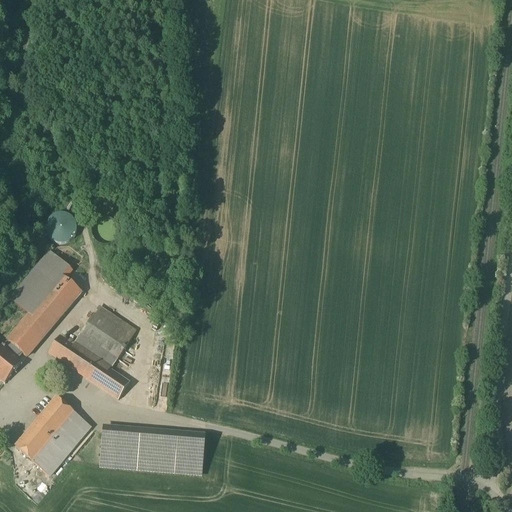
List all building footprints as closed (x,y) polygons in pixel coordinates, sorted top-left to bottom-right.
[(63,217),(56,219),(52,222),(48,227),(47,234),(49,239),(52,243),(57,246),(66,247),(73,243),(76,238),(77,231),(76,225),(71,220),(63,217)] [(105,219),(98,220),(94,223),(91,228),(90,236),(91,240),(94,245),(100,248),(108,248),(116,244),(119,239),(120,233),(118,227),(114,222),(105,219)] [(48,244),(9,295),(26,308),(4,337),(28,355),(49,327),(81,285),(63,271),(71,261),(48,244)] [(137,324),(99,299),(74,338),(62,330),(48,353),(115,395),(129,373),(112,362),(137,324)] [(21,358),(0,338),(0,378),(1,380),(21,358)] [(96,430),(55,396),(14,445),(55,479),(96,430)] [(209,435),(106,430),(104,471),(207,476),(209,435)]
